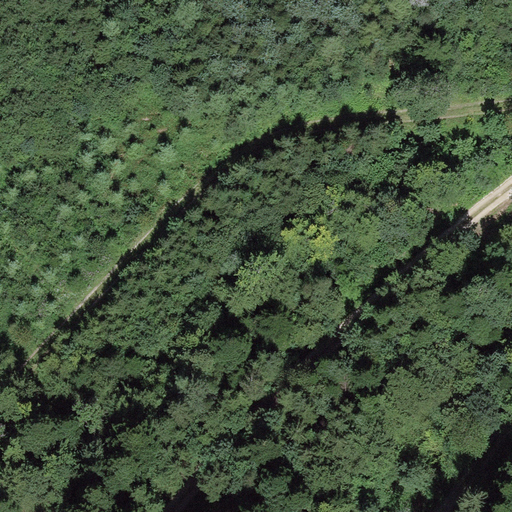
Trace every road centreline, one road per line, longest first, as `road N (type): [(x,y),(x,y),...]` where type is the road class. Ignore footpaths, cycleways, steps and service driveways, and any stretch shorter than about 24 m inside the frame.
road 1 (track): [(0,401),(181,209),(238,162),(297,137),(378,119),(511,105)]
road 2 (track): [(511,187),(269,397),(167,511)]
road 3 (track): [(443,511),(511,412)]
